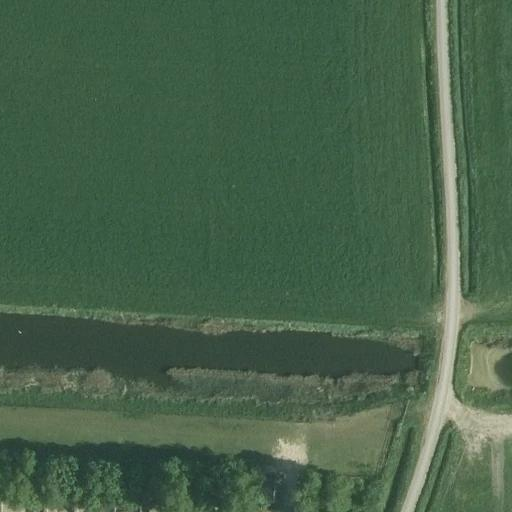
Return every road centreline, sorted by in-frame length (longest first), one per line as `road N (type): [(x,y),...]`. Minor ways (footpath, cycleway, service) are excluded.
road 1 (unclassified): [(407,511),(444,401),(456,293),(460,170),(451,0)]
road 2 (track): [(444,401),(353,428),(0,403)]
